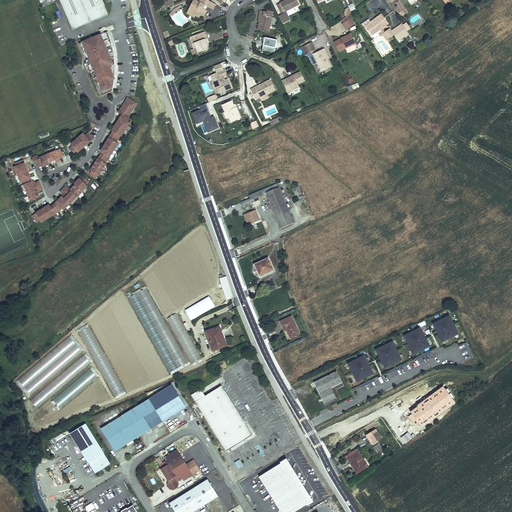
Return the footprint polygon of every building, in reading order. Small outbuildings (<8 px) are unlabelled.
[(60,0),(73,29),(108,13),(102,0),(60,0)] [(193,1),(189,8),(191,11),(196,14),(197,13),(204,16),(207,10),(206,10),(203,8),(205,5),(208,7),(213,10),(216,4),(207,0),(200,0),(199,2),(196,0),(193,1)] [(260,10),(266,6),(263,0),(257,4),(260,10)] [(299,5),(297,0),(286,0),(277,5),(281,13),(299,5)] [(407,0),(389,0),(401,17),(408,12),(402,4),(407,0)] [(179,10),(178,9),(178,7),(174,9),(170,14),(172,16),(176,12),(179,10)] [(195,17),(196,14),(191,11),(189,8),(187,13),(195,17)] [(268,32),(270,24),(272,13),(272,11),(267,10),(267,12),(260,10),(259,15),(261,15),(258,29),(268,32)] [(286,13),(279,16),(282,23),(290,20),(286,13)] [(372,35),(380,29),(382,28),(388,23),(382,14),(365,26),(372,35)] [(354,24),(348,15),(346,16),(341,20),(343,23),(347,29),(354,24)] [(398,41),(408,33),(407,31),(403,25),(402,24),(392,31),(389,28),(384,32),(382,33),(383,34),(387,40),(394,35),(398,41)] [(106,31),(78,42),(100,94),(113,90),(114,73),(114,61),(112,47),(110,39),(106,31)] [(192,36),(194,43),(192,44),(194,49),(192,50),(193,55),(209,49),(208,46),(207,43),(208,43),(209,43),(207,38),(205,38),(203,34),(204,31),(192,36)] [(350,32),(347,34),(347,35),(334,42),(339,52),(346,48),(348,53),(356,49),(354,44),(356,43),(350,32)] [(311,42),(303,46),(307,54),(311,52),(315,50),(311,42)] [(331,66),(328,59),(325,53),(327,53),(324,48),(312,54),(317,63),(321,71),(331,66)] [(311,52),(307,54),(305,55),(308,56),(313,65),(317,63),(312,54),(311,52)] [(228,79),(225,80),(224,81),(222,76),(227,74),(225,70),(211,76),(213,80),(212,81),(215,89),(217,89),(218,93),(231,88),(228,79)] [(287,81),(286,79),(282,81),(286,89),(289,87),(291,91),(299,87),(298,84),(305,81),(300,72),(293,75),(294,77),(287,81)] [(267,94),(275,90),(270,79),(264,82),(265,84),(259,86),(258,85),(254,87),(257,93),(253,95),(255,99),(259,97),(260,98),(267,94)] [(122,114),(127,118),(136,103),(128,98),(121,109),(123,110),(121,113),(120,114),(122,114)] [(222,105),(225,112),(226,111),(229,117),(231,122),(241,118),(236,107),(235,107),(233,105),(232,101),(222,105)] [(218,128),(213,116),(210,118),(207,111),(209,111),(206,103),(198,106),(200,110),(192,113),(197,124),(206,120),(211,131),(218,128)] [(116,124),(125,130),(129,123),(127,122),(129,119),(127,118),(122,114),(116,124)] [(111,135),(118,139),(120,136),(121,136),(125,130),(116,124),(112,131),(113,132),(111,135)] [(77,139),(84,147),(92,139),(87,133),(84,136),(83,134),(77,139)] [(105,145),(113,150),(118,143),(116,142),(118,139),(111,135),(105,145)] [(84,147),(77,139),(71,144),(72,146),(69,148),(75,154),(84,147)] [(100,155),(107,160),(109,156),(112,158),(116,152),(113,150),(105,145),(101,151),(102,152),(100,155)] [(46,155),(48,162),(55,159),(59,158),(62,156),(59,149),(55,151),(56,151),(46,155)] [(49,164),(48,162),(46,155),(45,154),(39,157),(39,158),(36,160),(39,167),(42,166),(43,167),(49,164)] [(93,164),(103,170),(106,164),(105,163),(107,160),(100,155),(98,159),(97,158),(93,164)] [(15,167),(18,174),(27,170),(23,160),(15,163),(17,166),(15,167)] [(99,176),(103,170),(93,164),(90,170),(91,171),(89,174),(96,178),(98,175),(99,176)] [(27,170),(18,174),(21,182),(23,181),(24,184),(30,182),(31,181),(27,170)] [(75,184),(81,191),(87,185),(85,184),(84,183),(87,180),(82,176),(74,184),(75,184)] [(33,188),(40,185),(39,181),(34,183),(32,184),(31,185),(30,182),(24,184),(28,194),(34,191),(33,188)] [(266,192),(279,187),(277,183),(249,195),(250,198),(241,202),(243,207),(259,200),(258,197),(266,193),(266,192)] [(71,191),(77,196),(77,197),(82,192),(81,191),(75,184),(70,189),(66,185),(63,188),(69,194),(71,191)] [(42,189),(40,185),(33,188),(34,191),(28,194),(27,194),(30,201),(39,197),(37,191),(42,189)] [(296,196),(303,195),(302,186),(295,187),(296,196)] [(266,192),(266,193),(269,199),(281,194),(279,187),(266,192)] [(64,199),(69,204),(77,196),(71,191),(69,194),(63,188),(60,191),(64,195),(65,196),(65,195),(66,196),(64,199)] [(269,199),(275,213),(287,208),(281,194),(269,199)] [(53,205),(58,211),(62,208),(64,209),(69,204),(64,199),(62,197),(53,205)] [(42,209),(48,218),(58,211),(53,205),(50,207),(49,205),(42,209)] [(293,223),(287,208),(275,213),(281,228),(293,223)] [(48,218),(42,209),(32,215),(36,222),(40,220),(41,222),(48,218)] [(244,215),(248,224),(260,220),(256,210),(244,215)] [(254,264),(260,275),(273,269),(268,258),(254,264)] [(226,276),(221,278),(227,300),(233,298),(226,276)] [(188,363),(146,288),(129,298),(170,373),(188,363)] [(215,306),(209,296),(185,310),(191,320),(215,306)] [(201,358),(177,313),(167,318),(192,363),(201,358)] [(292,316),(281,321),(285,330),(287,329),(290,337),(299,333),(292,316)] [(433,324),(442,341),(458,333),(449,316),(433,324)] [(125,391),(89,326),(79,332),(115,396),(125,391)] [(219,327),(206,332),(213,350),(226,345),(219,327)] [(404,336),(413,353),(429,346),(420,328),(404,336)] [(18,380),(31,395),(82,351),(69,336),(18,380)] [(392,342),(376,350),(385,367),(401,359),(392,342)] [(464,344),(470,357),(473,356),(466,342),(464,344)] [(465,360),(470,357),(464,344),(458,346),(465,360)] [(416,357),(417,360),(431,353),(430,350),(416,357)] [(420,365),(434,358),(431,353),(417,360),(420,365)] [(91,363),(84,355),(30,400),(37,408),(91,363)] [(348,363),(357,381),(373,373),(364,356),(348,363)] [(388,371),(389,373),(403,367),(402,364),(388,371)] [(389,373),(392,379),(406,372),(403,367),(389,373)] [(58,410),(98,377),(90,368),(50,401),(58,410)] [(313,382),(324,406),(337,399),(332,388),(344,383),(338,370),(313,382)] [(360,385),(361,387),(375,381),(374,378),(360,385)] [(361,387),(364,393),(378,386),(375,381),(361,387)] [(345,385),(344,383),(332,388),(337,399),(340,398),(336,389),(345,385)] [(205,394),(196,400),(226,450),(227,449),(228,450),(230,449),(229,448),(252,433),(222,384),(205,394)] [(186,407),(172,385),(102,429),(116,451),(186,407)] [(192,394),(196,400),(205,394),(201,388),(192,394)] [(70,433),(95,474),(111,464),(86,423),(70,433)] [(367,435),(372,444),(381,438),(376,429),(367,435)] [(374,447),(377,453),(380,452),(381,454),(384,452),(379,444),(374,447)] [(167,460),(165,462),(167,465),(164,467),(162,463),(159,465),(161,469),(160,469),(168,481),(167,485),(170,489),(174,490),(178,488),(179,484),(178,482),(182,479),(184,481),(201,470),(194,460),(186,464),(177,449),(166,456),(166,459),(167,460)] [(352,462),(358,471),(367,465),(357,449),(346,456),(350,463),(352,462)] [(308,500),(309,502),(314,499),(288,458),(284,460),(285,462),(288,461),(311,498),(308,500)] [(260,475),(283,511),(292,511),(309,502),(308,500),(311,498),(288,461),(285,462),(284,460),(260,475)] [(350,463),(357,473),(368,466),(367,465),(358,471),(352,462),(350,463)] [(173,511),(193,511),(218,496),(208,479),(168,503),(173,511)]
